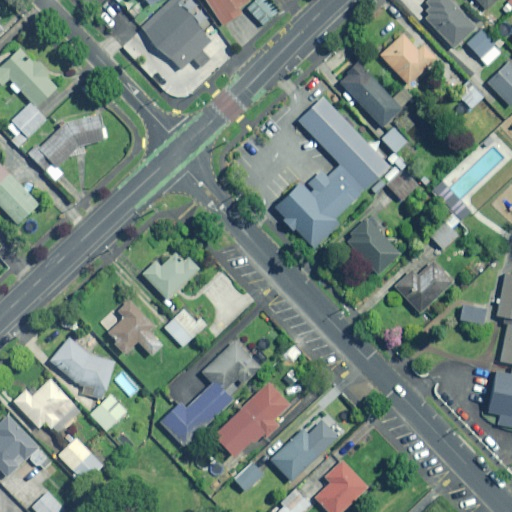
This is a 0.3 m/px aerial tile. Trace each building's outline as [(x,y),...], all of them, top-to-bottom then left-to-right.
[(129,0),(125,0),(121,4),(135,20),(142,14),(129,0)] [(158,48),(190,17),(172,0),(169,0),(140,29),(158,48)] [(252,0),(203,0),(221,28),(242,15),(239,9),(253,0),(252,0)] [(278,12),(266,0),(256,0),(248,9),(264,26),(278,12)] [(476,29),(448,0),(429,0),(426,4),(432,11),(424,18),(454,50),(476,29)] [(476,0),(488,12),(500,0),(476,0)] [(190,17),(158,48),(181,72),(193,60),(202,68),(211,60),(203,51),(213,41),(190,17)] [(502,52),(482,31),(467,44),(488,66),(502,52)] [(418,51),(403,35),(381,56),(408,85),(437,58),(425,45),(418,51)] [(353,55),(347,47),(327,64),(333,72),(353,55)] [(8,80),(13,84),(9,88),(16,94),(19,91),(37,108),(58,86),(20,49),(0,68),(0,83),(3,86),(8,80)] [(511,61),(510,63),(507,60),(485,80),(510,107),(511,105),(511,61)] [(381,128),(401,109),(413,97),(404,87),(391,99),(358,63),(338,82),(381,128)] [(482,98),(472,87),(460,98),(471,109),(482,98)] [(295,123),(337,165),(325,177),(320,172),(302,190),(297,185),(267,215),(307,255),(338,223),(333,218),(352,199),(385,166),(319,100),(295,123)] [(46,120),(30,104),(7,127),(16,136),(21,131),(28,138),(46,120)] [(74,151),(107,144),(101,116),(67,123),(31,158),(45,172),(49,176),(56,182),(63,174),(56,168),(74,151)] [(407,141),(394,128),(382,140),(395,153),(407,141)] [(506,159),(494,146),(448,189),(460,202),(506,159)] [(393,165),(394,163),(401,170),(406,165),(394,153),(389,158),(388,160),(393,165)] [(10,175),(0,164),(0,206),(17,225),(39,205),(10,175)] [(382,177),(389,184),(400,174),(393,167),(382,177)] [(417,186),(404,172),(389,186),(402,201),(417,186)] [(389,184),(382,177),(370,189),(377,196),(389,184)] [(83,197),(67,180),(61,185),(77,202),(83,197)] [(391,243),(369,219),(345,241),(378,277),(402,255),(391,243)] [(458,236),(449,225),(433,238),(442,249),(458,236)] [(184,262),(176,253),(162,266),(157,261),(143,275),(167,300),(199,270),(188,258),(184,262)] [(453,283),(433,263),(418,278),(413,272),(395,289),(420,314),(453,283)] [(511,276),(496,273),(489,313),(511,317),(511,276)] [(157,328),(129,300),(118,312),(124,317),(108,333),(116,341),(114,344),(125,356),(138,343),(152,357),(164,346),(151,334),(157,328)] [(481,311),(453,306),(449,324),(478,330),(481,311)] [(196,324),(184,310),(165,327),(183,348),(207,326),(201,319),(196,324)] [(511,337),(511,329),(496,327),(488,368),(506,372),(511,337)] [(212,384),(230,403),(245,388),(243,386),(261,368),(247,353),(250,350),(238,338),(202,373),(212,384)] [(67,339),(52,363),(81,385),(93,391),(90,396),(99,400),(117,363),(67,339)] [(511,374),(495,372),(487,414),(499,416),(497,426),(511,428),(511,374)] [(82,415),(50,381),(32,398),(25,391),(14,402),(38,428),(45,422),(58,437),(82,415)] [(213,437),(234,459),(251,442),(254,444),(263,436),(266,439),(280,425),(276,421),(291,406),(268,383),(213,437)] [(230,403),(212,384),(187,408),(181,403),(150,433),(161,444),(171,435),(184,448),(230,403)] [(126,412),(111,396),(90,415),(106,431),(126,412)] [(0,470),(8,479),(39,450),(8,416),(0,423),(0,437),(0,438),(0,470)] [(338,439),(323,422),(308,437),(303,431),(270,461),(291,483),(338,439)] [(99,463),(77,439),(59,456),(81,480),(99,463)] [(342,511),(368,488),(342,461),(325,477),(330,483),(314,498),(327,511),(342,511)] [(264,476),(252,462),(233,479),(245,493),(264,476)] [(302,511),(310,505),(295,490),(281,503),(285,507),(278,511),(302,511)] [(64,511),(66,511),(48,492),(32,507),(36,511),(64,511)]
